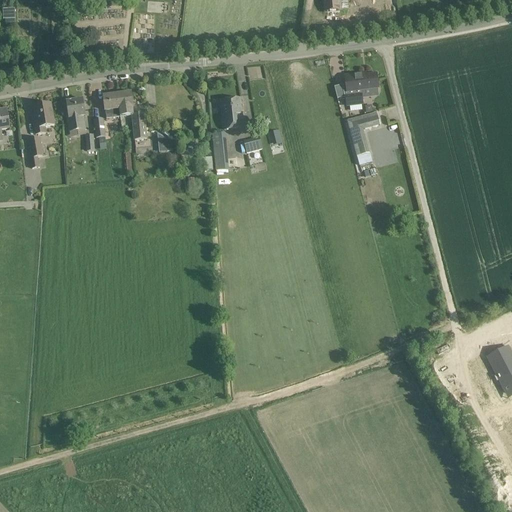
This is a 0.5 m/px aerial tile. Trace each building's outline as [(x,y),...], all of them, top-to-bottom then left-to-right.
[(323,0),(325,12),(342,10),(341,2),(348,1),(348,0),(323,0)] [(14,10),(2,10),(2,11),(2,17),(2,20),(14,20),(14,10)] [(377,76),(376,76),(376,74),(369,75),(369,77),(362,78),(362,76),(345,78),(346,87),(343,88),(344,100),(346,100),(347,107),(363,105),(361,92),(379,90),(377,76)] [(134,141),(147,140),(145,115),(133,116),(133,108),(131,93),(118,95),(120,109),(119,109),(120,117),(131,116),(134,141)] [(120,109),(118,95),(104,97),(107,119),(114,118),(113,110),(119,109),(120,109)] [(69,133),(86,130),(83,112),(85,112),(83,100),(67,103),(68,113),(66,113),(69,133)] [(221,102),(223,119),(233,118),(242,118),(240,100),(221,102)] [(45,134),(44,129),(54,127),(51,105),(35,108),(37,121),(33,122),(35,136),(45,134)] [(348,122),(357,157),(366,155),(358,128),(369,125),(370,129),(380,126),(377,114),(348,122)] [(233,118),(223,119),(225,131),(231,130),(237,130),(244,129),(242,118),(233,118)] [(94,121),(96,140),(99,139),(105,138),(103,120),(94,121)] [(270,133),(274,146),(283,143),(280,130),(270,133)] [(212,135),(216,172),(229,171),(225,134),(212,135)] [(93,135),(84,136),(85,152),(94,152),(93,135)] [(158,152),(168,152),(167,137),(158,137),(158,152)] [(243,142),(247,155),(263,150),(259,138),(243,142)] [(44,157),(40,139),(28,141),(31,157),(29,157),(31,170),(40,168),(38,158),(44,157)] [(213,169),(212,158),(193,160),(194,170),(213,169)] [(511,364),(503,347),(485,357),(499,383),(504,381),(510,392),(511,390),(511,364)]
